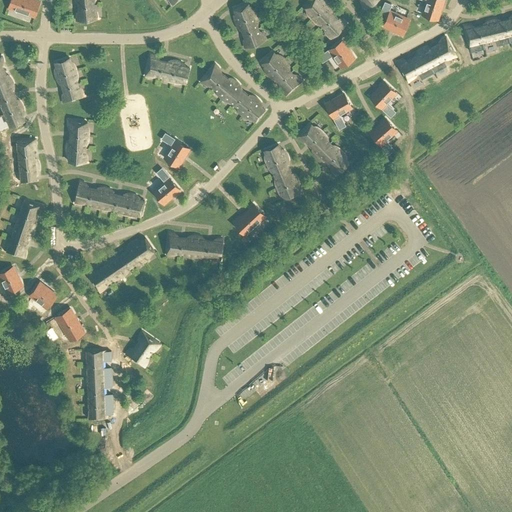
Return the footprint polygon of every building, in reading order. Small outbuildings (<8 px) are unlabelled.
[(11,0),(9,7),(35,16),(40,2),(35,0),(11,0)] [(81,13),(78,13),(78,15),(77,17),(77,20),(100,18),(96,18),(95,5),(99,5),(99,4),(95,5),(94,0),(76,0),(77,0),(79,0),(80,6),(78,6),(78,7),(80,7),(81,13)] [(320,2),(322,1),(321,0),(312,0),(302,10),(305,8),(314,17),(311,19),(311,20),(314,17),(323,27),(320,29),(320,30),(323,27),(332,37),(343,27),(338,22),(340,20),(340,19),(339,17),(338,16),(337,14),(335,13),(334,12),(333,11),(331,10),(329,12),(325,7),(327,6),(326,5),(325,7),(320,2)] [(363,0),(364,1),(362,2),(362,4),(363,6),(364,8),(365,9),(376,0),(363,0)] [(427,0),(423,14),(437,19),(442,0),(427,0)] [(246,39),(244,40),(244,42),(245,44),(245,46),(245,47),(266,39),(263,40),(258,28),(262,27),(262,26),(258,27),(254,16),(257,14),(253,15),(249,2),(235,8),(237,14),(235,15),(235,17),(235,18),(235,20),(236,22),(237,23),(238,25),(238,26),(240,28),(242,27),(244,33),(242,33),(242,34),(244,33),(246,39)] [(384,25),(403,34),(409,20),(390,12),(384,25)] [(511,15),(511,16),(511,19),(505,20),(505,18),(504,18),(505,20),(499,22),(498,20),(496,19),(495,19),(493,20),(491,20),(490,20),(488,21),(486,22),(485,23),(485,25),(479,26),(479,24),(478,25),(479,27),(473,28),(472,26),(470,26),(468,26),(466,26),(465,26),(470,48),(471,48),(470,44),(482,41),(483,45),(484,45),(483,41),(495,38),(496,42),(497,42),(496,38),(508,35),(509,39),(510,38),(509,35),(511,34),(511,15)] [(442,40),(440,41),(441,43),(436,46),(435,44),(434,45),(435,47),(430,50),(429,47),(427,48),(425,48),(424,49),(422,50),(421,50),(419,51),(418,53),(417,54),(418,56),(412,59),(411,57),(412,59),(406,62),(405,60),(403,60),(401,61),(399,62),(398,62),(409,82),(407,78),(419,72),(420,76),(421,75),(419,72),(430,66),(432,69),(433,69),(431,66),(442,60),(444,63),(445,63),(443,60),(454,54),(456,57),(446,37),(445,37),(444,38),(442,40)] [(330,49),(342,66),(354,58),(342,40),(330,49)] [(285,92),(286,93),(286,94),(303,79),(300,81),(292,72),(295,69),(294,69),(291,71),(283,62),(286,59),(285,59),(283,61),(274,51),(262,61),(267,66),(265,68),(266,69),(267,71),(268,72),(269,74),(270,75),(271,76),(273,77),(274,78),(276,76),(280,81),(278,82),(279,83),(280,81),(285,86),(283,88),(284,90),(285,92)] [(157,60),(158,57),(156,56),(154,55),(152,55),(151,54),(146,76),(147,73),(160,76),(159,79),(159,80),(160,76),(173,79),(172,83),(173,79),(186,83),(190,68),(183,66),(184,64),(182,63),(181,62),(179,62),(177,61),(176,61),(174,61),(172,61),(171,61),(170,63),(164,61),(164,59),(163,61),(157,60)] [(11,89),(14,88),(14,86),(13,84),(13,83),(12,81),(12,79),(11,78),(10,77),(9,75),(6,76),(4,70),(6,70),(6,69),(4,70),(1,64),(3,63),(3,61),(3,59),(2,57),(2,56),(0,56),(0,100),(0,101),(5,113),(2,114),(2,115),(5,113),(10,126),(24,120),(22,113),(24,112),(24,111),(23,109),(23,107),(22,106),(22,104),(21,103),(20,101),(19,100),(16,101),(14,95),(16,94),(14,95),(11,89)] [(63,99),(64,101),(64,102),(85,95),(82,96),(78,83),(82,82),(81,82),(78,83),(74,71),(78,70),(78,69),(74,70),(70,57),(56,61),(58,68),(55,69),(55,71),(56,72),(56,74),(56,76),(57,77),(57,79),(58,80),(59,82),(62,81),(63,87),(61,88),(62,88),(64,88),(65,94),(63,94),(63,97),(63,99)] [(217,66),(215,65),(201,82),(203,79),(213,87),(211,90),(212,91),(214,88),(224,96),(221,99),(222,99),(224,96),(234,104),(232,107),(232,108),(235,105),(244,113),(242,116),(243,116),(245,113),(255,122),(265,110),(259,106),(261,104),(260,102),(259,101),(258,100),(256,98),(255,97),(254,96),(252,96),(250,95),(249,97),(244,93),(245,91),(244,93),(239,89),(240,87),(239,85),(238,84),(237,83),(236,82),(234,81),(233,80),(231,79),(230,78),(228,80),(223,76),(225,75),(224,74),(223,76),(218,72),(219,70),(218,68),(217,66)] [(382,107),(396,92),(385,82),(371,97),(382,107)] [(333,117),(352,106),(344,93),(326,104),(333,117)] [(380,144),(396,130),(387,119),(371,132),(380,144)] [(70,155),(68,155),(67,157),(67,159),(66,161),(85,162),(86,149),(89,149),(86,149),(86,136),(90,136),(90,135),(86,135),(87,122),(91,123),(91,122),(72,121),(72,128),(69,128),(69,130),(68,131),(68,133),(68,135),(68,136),(68,138),(68,140),(69,142),(71,142),(71,148),(69,148),(68,148),(71,149),(70,155)] [(335,172),(336,174),(337,174),(350,161),(341,152),(343,149),(340,151),(322,133),(324,130),(321,132),(312,123),(299,136),(299,137),(301,138),(303,139),(304,140),(306,139),(311,143),(309,144),(310,145),(311,143),(316,148),(314,150),(315,151),(316,153),(317,154),(318,155),(319,156),(320,157),(322,158),(323,159),(325,157),(330,162),(328,163),(329,164),(330,162),(334,167),(333,168),(334,170),(335,172)] [(35,141),(36,139),(35,139),(13,141),(13,142),(17,141),(18,154),(15,154),(15,155),(18,154),(20,167),(16,167),(16,168),(20,168),(21,181),(36,180),(35,173),(38,172),(38,171),(38,169),(38,167),(38,165),(38,164),(38,162),(37,160),(36,159),(34,159),(33,153),(35,153),(35,152),(33,152),(32,146),(35,146),(35,144),(35,141)] [(177,166),(189,148),(176,140),(165,158),(177,166)] [(284,150),(283,149),(280,150),(278,144),(264,149),(269,162),(266,163),(266,164),(269,162),(274,174),(271,175),(271,176),(274,175),(279,186),(276,188),(280,187),(285,199),(299,194),(296,187),(298,186),(298,185),(298,183),(297,181),(297,180),(296,178),(295,176),(294,175),(293,174),(291,175),(288,169),(290,168),(290,167),(288,168),(286,163),(288,162),(288,160),(287,158),(287,156),(286,155),(286,153),(285,152),(284,150)] [(164,202),(180,189),(171,177),(154,191),(164,202)] [(112,193),(112,191),(111,190),(109,189),(108,188),(106,188),(104,188),(103,187),(101,187),(99,188),(99,190),(92,188),(93,186),(92,186),(92,188),(86,187),(86,184),(84,183),(82,182),(80,182),(80,181),(74,203),(75,203),(76,200),(88,203),(87,206),(88,207),(89,203),(101,206),(100,210),(101,210),(102,206),(114,209),(113,213),(114,213),(115,209),(127,212),(126,216),(127,216),(128,213),(141,216),(144,201),(138,200),(138,197),(137,196),(135,196),(134,195),(132,194),(130,194),(128,194),(127,194),(125,194),(124,196),(118,195),(119,193),(118,193),(118,195),(112,193)] [(28,236),(30,237),(31,235),(32,234),(33,232),(33,231),(34,229),(34,227),(34,226),(34,224),(32,223),(34,217),(36,218),(36,217),(34,217),(36,211),(38,212),(40,210),(41,208),(42,206),(42,205),(20,198),(20,199),(24,200),(20,212),(16,211),(20,213),(16,225),(12,223),(12,224),(15,225),(11,237),(8,236),(8,237),(11,238),(7,250),(4,249),(3,249),(25,257),(25,256),(25,254),(26,252),(26,249),(23,249),(25,243),(27,243),(28,243),(26,242),(28,236)] [(245,234),(265,215),(255,204),(235,223),(245,234)] [(191,236),(189,236),(189,239),(183,238),(183,236),(182,238),(176,237),(176,235),(174,234),(172,233),(169,233),(167,255),(168,255),(168,251),(181,253),(180,256),(181,256),(181,253),(194,254),(194,258),(195,254),(207,256),(207,259),(208,256),(221,257),(220,261),(221,261),(223,239),(220,239),(218,239),(216,239),(216,242),(210,241),(210,239),(209,239),(209,241),(203,240),(203,238),(201,237),(200,236),(198,236),(196,236),(195,236),(193,236),(191,236)] [(107,261),(105,263),(107,265),(102,268),(100,266),(100,267),(101,269),(96,272),(95,270),(92,271),(90,272),(88,273),(100,292),(101,291),(99,288),(109,281),(111,284),(112,284),(110,281),(121,274),(123,277),(123,276),(121,273),(132,266),(134,269),(132,266),(143,259),(145,262),(143,259),(154,251),(146,239),(140,243),(139,240),(137,241),(136,242),(134,242),(133,243),(131,244),(130,245),(129,247),(128,248),(129,250),(124,253),(123,252),(122,252),(123,254),(118,257),(117,255),(115,256),(113,256),(112,257),(110,258),(109,259),(108,260),(107,261)] [(0,272),(0,274),(8,292),(22,285),(12,266),(0,272)] [(30,294),(47,307),(56,295),(39,282),(30,294)] [(57,316),(71,339),(84,332),(70,308),(57,316)] [(142,339),(138,345),(136,344),(138,345),(134,351),(132,349),(131,351),(129,352),(128,354),(127,354),(146,367),(146,366),(143,364),(150,353),(153,355),(154,355),(151,353),(158,342),(161,344),(142,332),(141,334),(140,336),(139,338),(142,339)] [(105,371),(105,369),(102,369),(102,363),(104,363),(104,362),(102,363),(102,356),(104,356),(105,354),(105,352),(105,350),(105,349),(83,350),(87,350),(87,363),(83,363),(84,364),(87,364),(88,376),(84,376),(84,377),(88,377),(88,390),(84,390),(88,390),(88,403),(85,403),(85,404),(88,404),(89,417),(104,417),(104,410),(106,410),(107,408),(107,406),(107,404),(107,403),(107,401),(107,399),(106,398),(106,396),(103,396),(103,390),(105,390),(105,389),(103,389),(103,383),(105,383),(106,381),(106,380),(106,378),(106,376),(106,374),(106,373),(105,371)]
